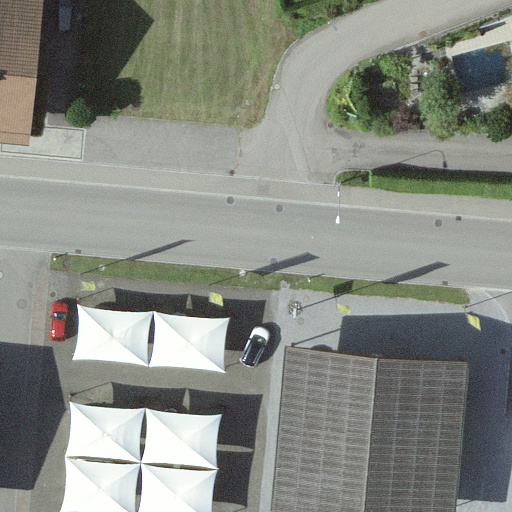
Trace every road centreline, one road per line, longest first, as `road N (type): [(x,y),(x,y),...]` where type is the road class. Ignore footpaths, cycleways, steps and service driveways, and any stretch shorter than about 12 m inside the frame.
road 1 (residential): [(278,232),(305,81),(316,61),(445,0)]
road 2 (tertiary): [(0,207),(278,232)]
road 3 (tertiary): [(278,232),(511,254)]
